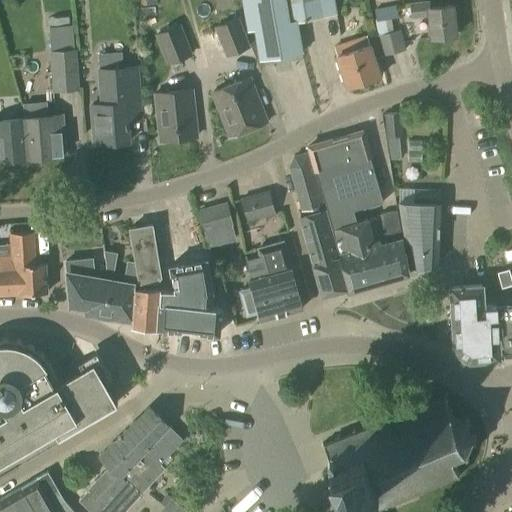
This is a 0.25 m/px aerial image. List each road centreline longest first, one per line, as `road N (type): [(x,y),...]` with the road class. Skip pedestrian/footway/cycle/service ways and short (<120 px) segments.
road 1 (residential): [(0,216),(133,203),(235,168),(334,116),(500,60)]
road 2 (tertiary): [(510,384),(391,348),(330,345),(220,368),(170,363)]
road 3 (residential): [(0,483),(155,391),(170,363)]
road 4 (tertiary): [(170,363),(86,326),(0,318)]
